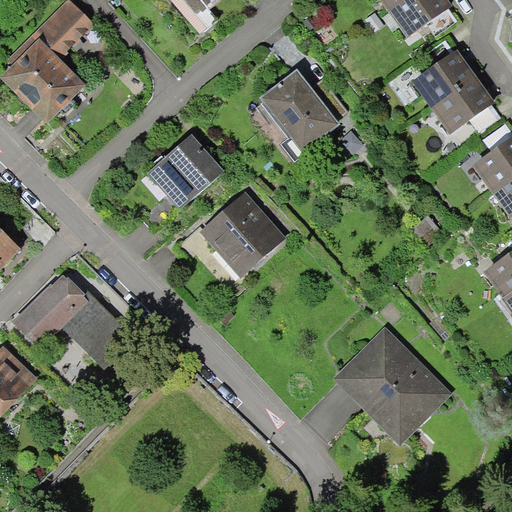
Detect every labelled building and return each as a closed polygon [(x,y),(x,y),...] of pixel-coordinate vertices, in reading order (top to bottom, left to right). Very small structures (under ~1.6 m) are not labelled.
[(229,0),(180,0),(201,24),(229,0)] [(455,19),(442,0),(378,0),(411,48),(455,19)] [(70,2),(0,70),(0,82),(52,135),(94,94),(64,64),(99,31),(70,2)] [(462,56),(417,88),(455,141),(499,109),(462,56)] [(347,135),(302,77),(265,106),(310,164),(347,135)] [(195,140),(151,176),(182,214),(226,177),(195,140)] [(511,145),(479,169),(511,216),(511,145)] [(250,194),(203,237),(245,282),(291,239),(250,194)] [(0,272),(24,250),(0,224),(0,272)] [(511,254),(486,274),(511,306),(511,254)] [(84,296),(63,275),(14,325),(41,351),(64,328),(90,301),(84,296)] [(90,301),(64,328),(106,370),(138,338),(89,291),(84,296),(90,301)] [(453,396),(385,331),(335,383),(404,448),(453,396)] [(0,425),(40,384),(2,348),(0,350),(0,425)]
